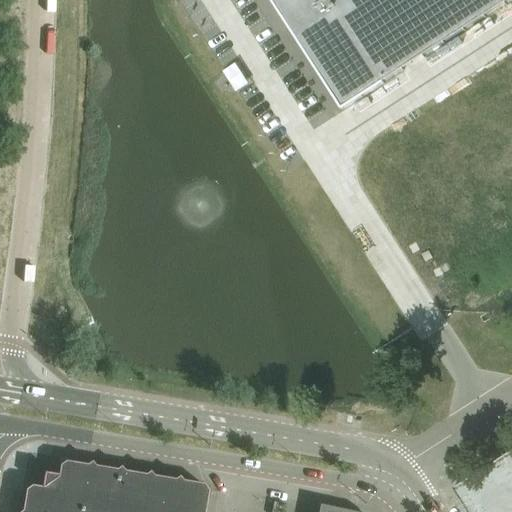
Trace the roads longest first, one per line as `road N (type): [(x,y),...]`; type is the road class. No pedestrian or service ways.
road 1 (unclassified): [(26,396),(13,361),(43,0)]
road 2 (tertiary): [(401,468),(375,454),(26,396)]
road 3 (tertiary): [(24,427),(386,493)]
road 4 (unclassified): [(401,468),(511,394)]
